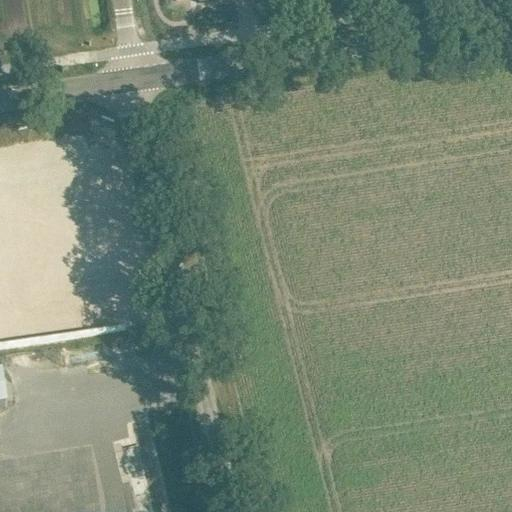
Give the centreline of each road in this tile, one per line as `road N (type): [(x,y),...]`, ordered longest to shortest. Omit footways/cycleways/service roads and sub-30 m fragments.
road 1 (unclassified): [(230,511),(133,79)]
road 2 (tertiary): [(133,79),(511,22)]
road 3 (tertiary): [(0,97),(133,79)]
